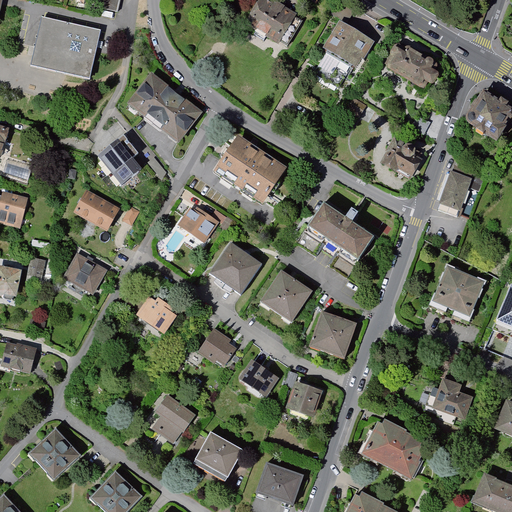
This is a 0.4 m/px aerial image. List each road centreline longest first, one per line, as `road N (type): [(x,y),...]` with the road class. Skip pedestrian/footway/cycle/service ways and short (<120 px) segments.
road 1 (residential): [(356,385),(296,363),(139,254)]
road 2 (residential): [(218,102),(324,166),(420,210)]
road 3 (residential): [(55,404),(199,511)]
road 4 (residential): [(139,254),(55,404)]
road 5 (residential): [(139,254),(218,102)]
road 6 (residential): [(420,210),(476,56)]
road 7 (residential): [(379,321),(511,374)]
road 8 (residential): [(313,511),(356,385)]
road 9 (residential): [(154,0),(161,41),(218,102)]
